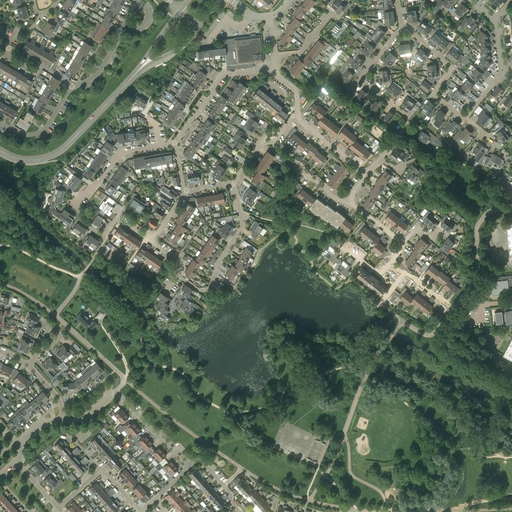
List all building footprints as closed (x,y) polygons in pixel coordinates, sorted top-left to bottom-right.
[(66,0),(65,2),(75,8),(78,4),(81,6),(82,3),(76,0),(66,0)] [(122,5),(114,0),(111,5),(119,9),(122,5)] [(273,0),(272,0),(266,0),(263,4),(269,9),(273,4),(271,3),(273,0)] [(308,11),(312,6),(304,0),(303,0),(303,2),(304,2),(302,5),(307,10),(308,11)] [(334,10),(335,11),(342,2),(338,0),(332,0),(332,1),(334,3),(331,6),(334,9),(334,10)] [(392,6),(391,0),(390,0),(383,1),(383,4),(379,4),(380,10),(386,9),(386,7),(392,6)] [(445,0),(444,2),(441,0),(440,0),(436,5),(440,8),(443,4),(449,8),(455,0),(445,0)] [(70,11),(68,13),(74,17),(76,14),(73,12),(75,8),(65,2),(62,7),(70,11)] [(346,6),(342,2),(335,11),(336,12),(337,11),(340,13),(344,8),(347,10),(351,4),(349,2),(346,6)] [(296,8),(304,14),(307,10),(302,5),(301,4),(298,7),(298,6),(296,8)] [(456,16),(459,19),(461,16),(462,16),(468,9),(462,4),(457,10),(453,7),(449,12),(455,17),(456,16)] [(119,9),(111,5),(109,10),(116,14),(119,9)] [(407,11),(408,16),(417,15),(416,10),(417,10),(417,7),(411,7),(411,10),(407,11)] [(300,19),(304,14),(296,8),(295,10),(296,10),(293,13),(300,19)] [(380,13),(381,13),(381,19),(394,18),(393,11),(386,12),(386,9),(380,10),(380,13)] [(116,14),(109,10),(106,14),(114,19),(116,14)] [(28,17),(27,11),(18,14),(19,18),(16,18),(17,22),(23,21),(23,18),(28,17)] [(57,16),(64,20),(67,22),(70,18),(73,19),(74,17),(68,13),(67,15),(60,11),(57,16)] [(114,19),(106,14),(103,19),(111,23),(114,19)] [(417,21),(417,15),(408,16),(409,22),(411,22),(411,24),(415,27),(419,22),(417,21)] [(62,25),(64,20),(57,16),(54,20),(58,22),(56,24),(58,25),(60,27),(62,28),(63,25),(62,25)] [(294,19),(292,21),(298,27),(302,22),(294,16),(293,18),(294,19)] [(468,20),(465,18),(462,22),(460,25),(464,28),(468,23),(472,26),(476,20),(471,16),(468,20)] [(111,23),(103,19),(101,23),(107,28),(108,28),(111,23)] [(287,25),(295,31),(298,27),(292,21),(289,24),(288,24),(287,25)] [(345,21),(342,24),(340,27),(336,24),(331,30),(334,32),(332,34),(337,38),(341,32),(342,32),(344,30),(346,27),(347,28),(349,25),(345,21)] [(47,22),(44,27),(52,31),(56,33),(60,27),(58,25),(56,24),(52,22),(51,24),(47,22)] [(96,27),(105,33),(107,30),(106,29),(107,28),(101,23),(98,22),(96,27)] [(419,22),(415,27),(421,32),(427,25),(423,22),(421,24),(419,22)] [(374,25),(376,31),(375,32),(382,38),(386,33),(381,29),(383,27),(377,23),(376,23),(374,25)] [(295,31),(287,25),(286,27),(287,28),(284,31),(286,32),(291,36),(293,37),(297,33),(295,31)] [(428,33),(430,35),(434,30),(432,28),(431,28),(427,25),(421,32),(426,36),(428,33)] [(433,36),(436,32),(437,32),(439,28),(437,26),(435,30),(434,30),(430,35),(433,36)] [(49,36),(52,31),(44,27),(42,31),(45,33),(44,36),(49,39),(51,37),(49,36)] [(105,33),(96,27),(93,32),(102,37),(103,35),(104,35),(105,33)] [(481,30),(478,34),(480,36),(482,37),(485,40),(487,38),(489,36),(491,33),(488,31),(487,30),(484,27),(481,30)] [(101,39),(102,37),(93,32),(90,36),(100,42),(102,39),(101,39)] [(283,34),(282,36),(289,42),(293,37),(291,36),(286,32),(284,35),(283,34)] [(382,38),(375,32),(371,36),(367,33),(365,36),(368,38),(371,40),(372,38),(378,43),(382,38)] [(435,43),(440,36),(436,32),(433,36),(430,39),(435,43)] [(221,64),(222,70),(253,67),(253,63),(264,61),(261,35),(250,36),(247,41),(243,42),(228,43),(229,45),(225,46),(226,57),(225,57),(226,63),(221,64)] [(286,46),(289,42),(282,36),(280,37),(281,38),(279,41),(286,46)] [(440,36),(435,43),(439,46),(445,39),(440,36)] [(478,37),(477,39),(480,42),(482,44),(485,46),(486,47),(489,43),(487,41),(485,40),(482,37),(480,36),(478,37)] [(446,37),(445,39),(439,46),(443,50),(446,47),(448,49),(452,43),(450,42),(451,40),(446,37)] [(349,38),(346,43),(351,46),(355,41),(349,38)] [(371,40),(368,38),(367,40),(363,45),(365,47),(372,52),(375,48),(374,47),(373,42),(371,40)] [(24,52),(26,53),(34,40),(32,39),(30,42),(27,41),(22,49),(25,51),(24,52)] [(36,41),(34,40),(26,53),(28,54),(29,53),(31,54),(36,46),(34,44),(36,41)] [(319,40),(315,44),(322,50),(324,51),(328,47),(327,46),(322,42),(319,40)] [(84,41),(81,46),(89,51),(92,46),(84,41)] [(453,43),(452,44),(452,43),(448,49),(450,50),(446,55),(451,59),(456,52),(452,48),(454,45),(455,44),(453,43)] [(34,57),(35,58),(43,45),(41,44),(39,48),(36,46),(31,54),(34,56),(34,57)] [(322,50),(315,44),(312,48),(319,54),(322,50)] [(397,48),(394,51),(399,55),(400,54),(405,53),(404,44),(399,45),(399,48),(397,48)] [(410,44),(404,44),(405,53),(411,53),(412,54),(416,49),(412,46),(410,46),(410,44)] [(481,46),(479,48),(481,49),(483,51),(487,54),(487,53),(488,53),(489,51),(490,50),(488,48),(486,47),(485,46),(482,44),(481,46)] [(38,58),(41,60),(46,52),(43,50),(45,47),(43,45),(35,58),(37,59),(38,58)] [(362,45),(365,47),(363,50),(361,48),(359,49),(358,48),(356,50),(362,55),(364,53),(368,57),(372,52),(365,47),(363,45),(362,45)] [(79,51),(86,55),(89,51),(81,46),(79,51)] [(319,54),(312,48),(308,52),(315,58),(319,54)] [(416,49),(412,54),(419,59),(424,52),(420,49),(418,51),(416,49)] [(460,61),(464,56),(461,54),(462,53),(458,49),(456,52),(451,59),(455,62),(457,59),(460,61)] [(48,53),(46,52),(41,60),(44,62),(43,63),(45,64),(52,51),(50,50),(48,53)] [(203,61),(203,58),(202,50),(196,50),(196,51),(195,51),(195,57),(197,57),(197,61),(203,61)] [(353,57),(356,59),(354,60),(361,65),(365,61),(360,58),(362,55),(356,50),(356,51),(355,50),(353,51),(356,54),(353,57)] [(54,52),(52,51),(45,64),(47,65),(47,64),(50,66),(55,57),(52,55),(54,52)] [(76,56),(83,60),(86,55),(79,51),(76,56)] [(387,56),(394,62),(399,55),(394,51),(392,54),(390,52),(387,56)] [(483,51),(480,55),(481,55),(482,56),(484,57),(485,58),(488,60),(489,58),(491,56),(488,54),(487,53),(487,54),(483,51)] [(305,57),(312,62),(315,58),(308,52),(305,57)] [(424,52),(419,59),(425,65),(429,59),(427,58),(429,56),(424,52)] [(481,55),(479,59),(480,60),(481,61),(483,63),(486,65),(488,67),(489,67),(490,68),(491,69),(492,70),(494,68),(492,67),(491,66),(490,66),(490,65),(491,64),(491,63),(489,62),(488,60),(485,58),(484,57),(482,56),(481,55)] [(73,60),(81,65),(83,60),(76,56),(73,60)] [(385,62),(383,64),(388,69),(394,62),(387,56),(383,61),(385,62)] [(183,61),(190,66),(193,62),(186,57),(183,61)] [(309,67),(312,62),(305,57),(302,61),(306,64),(309,67)] [(296,63),(303,68),(306,64),(302,61),(299,58),(296,63)] [(427,66),(427,71),(436,70),(436,64),(433,65),(433,62),(429,59),(425,65),(427,66)] [(70,65),(78,69),(81,65),(73,60),(70,65)] [(361,65),(354,60),(351,64),(349,63),(347,65),(351,69),(353,66),(358,70),(361,65)] [(478,65),(477,66),(489,76),(491,74),(486,70),(488,67),(486,65),(483,63),(481,61),(478,65)] [(292,67),(299,72),(303,68),(296,63),(292,67)] [(0,71),(4,74),(8,67),(4,64),(0,70),(0,71)] [(344,73),(350,79),(354,74),(350,71),(351,69),(347,65),(345,64),(340,70),(344,73)] [(387,70),(388,69),(383,64),(380,68),(381,70),(378,71),(379,76),(388,75),(387,70)] [(68,69),(75,74),(78,69),(70,65),(68,69)] [(474,67),(472,69),(471,70),(480,78),(482,75),(487,79),(489,76),(477,66),(477,67),(476,69),(474,67)] [(9,77),(13,69),(8,67),(4,74),(9,77)] [(199,69),(195,75),(203,80),(206,75),(201,71),(203,69),(201,67),(199,70),(199,69)] [(214,76),(216,74),(209,69),(206,67),(204,70),(214,76)] [(294,79),(299,72),(292,67),(289,71),(292,73),(290,75),(294,79)] [(13,80),(18,72),(13,69),(9,77),(13,80)] [(72,79),(75,74),(68,69),(65,74),(72,79)] [(344,73),(340,70),(335,77),(341,82),(343,80),(347,83),(350,79),(344,73)] [(437,75),(436,70),(427,71),(428,76),(427,78),(432,82),(435,78),(434,76),(437,75)] [(482,84),(477,81),(480,78),(471,70),(468,74),(468,75),(470,76),(469,78),(480,87),(482,84)] [(18,72),(13,80),(18,83),(22,75),(18,72)] [(203,80),(195,75),(193,73),(190,78),(192,79),(200,84),(203,80)] [(23,85),(27,78),(22,75),(18,83),(23,85)] [(382,84),(386,87),(391,80),(390,75),(388,75),(379,76),(379,82),(382,81),(382,84)] [(52,76),(49,81),(57,85),(60,80),(52,76)] [(27,78),(23,85),(27,88),(26,90),(29,91),(33,83),(31,82),(32,80),(27,78)] [(430,84),(432,82),(427,78),(420,86),(427,92),(432,86),(430,84)] [(473,86),(478,89),(480,87),(469,78),(467,79),(465,78),(462,81),(464,83),(471,89),(473,86)] [(200,84),(192,79),(189,84),(194,88),(196,89),(200,84)] [(232,92),(226,88),(223,92),(229,96),(227,98),(235,103),(246,87),(239,82),(237,84),(231,80),(229,84),(234,88),(232,92)] [(386,91),(391,94),(398,85),(393,82),(392,83),(390,82),(391,81),(391,80),(386,87),(388,89),(386,91)] [(57,85),(49,81),(46,85),(54,90),(57,85)] [(184,87),(191,92),(194,88),(189,84),(187,82),(184,87)] [(469,91),(471,89),(464,83),(461,87),(466,90),(465,92),(463,91),(470,97),(471,98),(473,95),(469,91)] [(54,90),(46,85),(44,90),(51,94),(54,90)] [(258,88),(253,96),(264,105),(275,114),(273,116),(281,122),(287,115),(285,113),(289,108),(285,105),(281,110),(280,109),(281,107),(279,105),(284,100),(280,97),(275,102),(272,99),(276,94),(272,91),(268,96),(264,93),(268,88),(265,85),(260,90),(258,88)] [(398,85),(391,94),(395,97),(397,94),(400,96),(404,91),(401,89),(402,88),(398,85)] [(492,96),(495,99),(497,97),(499,98),(504,91),(498,86),(496,90),(496,89),(493,93),(490,91),(486,97),(489,100),(492,96)] [(191,92),(184,87),(180,92),(188,97),(191,92)] [(351,94),(357,99),(359,97),(362,99),(367,93),(362,89),(359,93),(354,90),(351,94)] [(457,89),(454,93),(461,98),(463,95),(468,99),(470,97),(463,91),(462,92),(457,89)] [(41,95),(49,99),(51,94),(44,90),(41,95)] [(188,97),(180,92),(178,90),(175,95),(185,102),(188,97)] [(402,103),(406,106),(413,97),(407,92),(403,97),(405,98),(402,103)] [(459,101),(461,98),(454,93),(451,97),(455,100),(454,102),(461,108),(463,105),(459,101)] [(38,99),(46,104),(49,99),(41,95),(38,99)] [(131,102),(134,103),(133,105),(137,108),(138,106),(142,109),(144,105),(143,105),(145,102),(138,97),(136,95),(131,102)] [(221,95),(218,100),(225,105),(228,101),(221,95)] [(498,104),(501,106),(503,103),(509,107),(511,102),(511,97),(509,95),(506,98),(504,96),(498,104)] [(418,101),(413,97),(406,106),(411,110),(413,107),(416,110),(422,103),(418,100),(418,101)] [(46,104),(38,99),(35,104),(43,108),(46,104)] [(177,100),(174,105),(182,110),(185,106),(177,100)] [(225,105),(218,100),(214,105),(222,110),(225,105)] [(309,109),(313,112),(318,105),(312,100),(308,104),(311,106),(309,109)] [(368,101),(367,102),(364,106),(370,111),(373,108),(376,110),(381,104),(376,100),(373,104),(368,101)] [(428,112),(426,114),(431,117),(435,112),(432,110),(435,106),(429,101),(423,108),(428,112)] [(40,113),(43,108),(35,104),(33,109),(40,113)] [(171,110),(178,115),(182,110),(174,105),(171,110)] [(211,110),(219,115),(222,110),(214,105),(211,110)] [(318,105),(313,112),(317,115),(322,108),(318,105)] [(8,106),(3,114),(8,116),(12,109),(8,106)] [(474,111),(477,114),(482,109),(478,106),(474,111)] [(322,108),(317,115),(321,118),(323,116),(326,111),(322,108)] [(17,112),(12,109),(8,116),(12,119),(17,112)] [(486,128),(489,123),(487,122),(490,118),(484,113),(485,111),(482,109),(478,114),(481,116),(477,121),(486,128)] [(178,115),(171,110),(168,115),(175,120),(178,115)] [(215,120),(219,115),(211,110),(208,115),(215,120)] [(444,122),(441,120),(446,114),(441,110),(435,118),(437,120),(434,124),(439,128),(444,122)] [(30,120),(33,115),(27,111),(24,116),(24,117),(23,119),(20,117),(16,123),(26,129),(30,123),(29,122),(30,120)] [(249,117),(246,121),(255,127),(258,123),(255,121),(257,117),(247,111),(245,114),(249,117)] [(378,116),(384,121),(386,119),(389,121),(394,115),(390,111),(386,115),(382,112),(378,116)] [(172,125),(175,120),(168,115),(163,122),(165,124),(167,122),(172,125)] [(235,115),(230,122),(233,125),(238,117),(235,115)] [(322,126),(327,119),(323,116),(321,118),(317,122),(322,126)] [(207,119),(204,124),(211,129),(213,131),(218,124),(211,119),(210,121),(207,119)] [(327,119),(322,126),(326,129),(332,123),(327,119)] [(252,131),(255,127),(246,121),(243,125),(242,124),(240,127),(246,131),(248,129),(252,131)] [(453,134),(456,130),(455,130),(459,125),(459,124),(456,122),(454,121),(450,126),(447,124),(443,129),(448,133),(450,131),(453,134)] [(330,132),(336,126),(332,123),(326,129),(330,132)] [(211,129),(204,124),(200,129),(208,134),(211,129)] [(499,138),(506,133),(506,132),(508,130),(506,127),(505,128),(503,125),(494,131),(496,133),(496,134),(499,138)] [(340,129),(336,126),(330,132),(335,136),(340,129)] [(142,127),(138,127),(139,130),(140,139),(145,138),(145,135),(148,134),(147,128),(144,128),(144,129),(142,130),(142,127)] [(339,134),(343,138),(349,130),(344,127),(339,134)] [(467,142),(469,139),(468,138),(472,133),(466,128),(460,135),(458,133),(453,138),(458,142),(461,138),(467,142)] [(200,129),(197,134),(205,139),(207,140),(210,136),(208,134),(200,129)] [(288,140),(293,144),(298,137),(296,135),(296,134),(295,132),(296,131),(293,129),(290,133),(293,135),(288,140)] [(236,139),(243,144),(246,140),(247,136),(238,130),(236,133),(239,135),(236,139)] [(349,130),(343,138),(347,141),(353,134),(349,130)] [(432,140),(435,136),(430,132),(427,135),(422,130),(416,137),(425,144),(430,138),(432,140)] [(114,135),(112,132),(109,134),(113,139),(116,137),(118,140),(119,143),(124,142),(122,133),(114,135)] [(511,137),(511,136),(509,137),(506,133),(499,138),(502,142),(503,142),(507,142),(511,138),(511,137)] [(106,136),(108,139),(103,146),(110,151),(113,146),(111,144),(110,141),(113,139),(109,134),(106,136)] [(194,138),(201,143),(204,145),(207,140),(205,139),(197,134),(194,138)] [(353,134),(347,141),(351,144),(355,140),(357,137),(353,134)] [(298,137),(293,144),(297,147),(303,140),(302,138),(301,139),(298,137)] [(191,143),(198,148),(201,143),(194,138),(191,143)] [(243,144),(236,139),(233,144),(232,143),(230,146),(232,147),(234,145),(240,149),(243,144)] [(305,141),(303,140),(297,147),(302,151),(304,149),(307,144),(305,142),(305,141)] [(353,150),(359,143),(355,140),(351,144),(349,147),(353,150)] [(308,153),(314,145),(312,144),(309,142),(307,144),(304,149),(302,151),(303,152),(305,150),(308,153)] [(198,148),(191,143),(188,148),(195,153),(198,148)] [(359,143),(353,150),(357,153),(363,146),(359,143)] [(390,155),(394,159),(402,150),(400,152),(396,148),(398,145),(396,143),(390,150),(393,152),(390,155)] [(477,147),(473,152),(477,155),(474,157),(476,159),(479,161),(483,156),(484,156),(481,153),(483,150),(485,148),(479,143),(476,146),(477,147)] [(314,145),(308,153),(312,156),(317,150),(318,150),(315,147),(316,146),(314,145)] [(100,150),(107,155),(110,151),(103,146),(100,150)] [(361,157),(367,150),(363,146),(357,153),(361,157)] [(188,148),(184,153),(189,156),(187,158),(189,160),(192,162),(193,160),(194,159),(192,157),(195,153),(188,148)] [(222,158),(230,164),(234,158),(228,155),(230,152),(224,148),(221,153),(224,155),(222,158)] [(97,155),(104,160),(107,155),(100,150),(97,155)] [(311,157),(316,161),(322,153),(320,152),(320,153),(317,150),(312,156),(311,157)] [(373,155),(367,150),(361,157),(365,160),(367,158),(369,159),(373,155)] [(406,154),(402,150),(394,159),(396,158),(401,161),(404,157),(407,160),(410,155),(408,153),(406,154)] [(170,151),(164,152),(166,161),(166,164),(172,163),(171,158),(174,158),(173,152),(170,152),(170,151)] [(267,151),(264,156),(271,161),(274,156),(275,157),(277,154),(272,151),(270,153),(267,151)] [(322,153),(316,161),(319,163),(317,165),(319,166),(321,168),(327,161),(325,159),(326,158),(323,155),(324,154),(322,153)] [(491,168),(492,166),(497,156),(492,154),(491,155),(489,154),(488,156),(487,156),(483,164),(491,168)] [(94,159),(101,164),(104,160),(97,155),(94,159)] [(271,161),(264,156),(260,160),(268,165),(271,161)] [(497,156),(492,166),(500,169),(503,162),(502,160),(501,159),(502,158),(497,156)] [(134,170),(140,169),(138,157),(132,158),(132,159),(127,160),(126,160),(126,161),(129,166),(134,165),(134,170)] [(91,163),(98,168),(101,164),(94,159),(91,163)] [(217,167),(215,170),(222,175),(226,170),(221,166),(222,164),(217,160),(214,165),(217,167)] [(257,164),(265,170),(268,165),(260,160),(257,164)] [(120,166),(117,170),(127,177),(130,172),(126,170),(129,166),(126,161),(125,161),(124,162),(121,166),(120,166)] [(88,168),(95,173),(98,168),(91,163),(88,168)] [(257,171),(262,174),(265,170),(257,164),(254,169),(257,171)] [(337,164),(335,166),(346,175),(349,170),(342,164),(340,167),(337,164)] [(420,169),(420,170),(412,164),(408,169),(410,171),(417,177),(419,178),(424,172),(420,169)] [(334,173),(342,179),(346,175),(335,166),(333,168),(336,171),(334,173)] [(384,172),(382,175),(389,180),(391,182),(395,178),(389,173),(391,170),(387,167),(385,169),(385,170),(383,172),(384,172)] [(89,176),(92,177),(95,173),(88,168),(85,172),(84,172),(82,174),(88,178),(89,176)] [(71,173),(73,175),(70,179),(78,185),(81,180),(76,176),(78,174),(73,170),(71,173)] [(127,177),(117,170),(114,175),(121,180),(124,181),(127,177)] [(219,180),(222,175),(215,170),(211,175),(208,173),(208,174),(208,177),(212,179),(213,176),(219,180)] [(197,172),(192,173),(194,181),(199,180),(199,178),(202,177),(200,171),(197,172)] [(265,176),(262,174),(257,171),(254,175),(262,181),(265,176)] [(415,179),(417,177),(410,171),(406,176),(408,178),(406,180),(413,186),(416,182),(416,180),(415,179)] [(189,182),(194,181),(192,173),(187,174),(184,174),(185,180),(188,180),(189,182)] [(327,175),(338,184),(342,179),(334,173),(332,176),(329,173),(327,175)] [(121,180),(114,175),(111,179),(118,184),(121,180)] [(259,185),(262,181),(254,175),(251,180),(255,182),(253,185),(258,188),(259,186),(259,185)] [(334,189),(338,184),(327,175),(326,178),(329,180),(327,183),(334,189)] [(377,179),(385,185),(389,180),(382,175),(380,178),(379,177),(377,179)] [(69,187),(75,190),(78,185),(70,179),(67,184),(64,183),(62,185),(67,189),(69,187)] [(118,184),(111,179),(108,184),(115,189),(118,184)] [(382,189),(385,185),(377,179),(376,180),(377,181),(375,184),(376,185),(382,189)] [(105,189),(104,191),(109,195),(111,192),(115,195),(118,190),(115,189),(108,184),(105,188),(105,189)] [(373,187),(371,188),(379,195),(383,190),(382,189),(376,185),(374,187),(373,187)] [(65,191),(58,189),(59,188),(56,186),(53,194),(63,197),(65,191)] [(174,198),(178,193),(170,188),(169,190),(163,186),(160,191),(171,198),(172,196),(174,198)] [(249,188),(246,192),(255,198),(256,196),(260,195),(261,194),(263,196),(263,195),(262,193),(257,189),(255,192),(249,188)] [(297,196),(301,199),(307,192),(304,190),(305,189),(303,188),(297,196)] [(375,199),(376,199),(379,195),(371,188),(370,190),(371,191),(368,194),(370,195),(375,199)] [(253,201),(255,198),(246,192),(242,197),(248,202),(247,204),(252,207),(253,205),(253,201)] [(307,192),(301,199),(306,203),(312,195),(310,194),(309,195),(307,192)] [(129,205),(134,208),(139,200),(135,197),(136,195),(133,193),(130,198),(132,200),(129,205)] [(171,203),(169,202),(171,199),(167,197),(161,193),(160,195),(159,197),(162,199),(160,203),(168,208),(171,203)] [(222,193),(217,194),(219,203),(224,202),(224,203),(227,202),(226,196),(223,197),(222,193)] [(55,201),(61,203),(63,197),(53,194),(51,194),(50,198),(49,198),(48,198),(48,199),(47,199),(47,200),(47,201),(47,202),(48,202),(49,203),(51,203),(50,207),(54,205),(55,201)] [(312,195),(306,203),(310,206),(316,200),(313,197),(314,196),(312,195)] [(366,199),(375,206),(374,205),(377,200),(376,199),(375,199),(370,195),(368,198),(367,197),(366,199)] [(96,210),(102,214),(104,212),(109,215),(114,208),(111,206),(115,201),(108,197),(105,202),(106,203),(102,210),(98,207),(96,210)] [(193,203),(196,207),(203,206),(201,197),(196,198),(196,203),(193,203)] [(141,198),(139,200),(134,208),(139,212),(143,207),(145,208),(144,210),(147,211),(148,209),(146,208),(149,203),(148,203),(150,201),(147,199),(146,201),(141,198)] [(340,225),(345,218),(346,217),(336,210),(336,211),(327,204),(326,205),(317,198),(316,200),(310,206),(309,208),(318,215),(319,214),(328,221),(329,220),(338,228),(340,225)] [(371,211),(375,206),(366,199),(365,200),(366,201),(363,204),(366,206),(364,209),(369,212),(371,210),(371,211)] [(155,203),(152,208),(155,210),(153,213),(161,218),(164,213),(158,209),(160,207),(155,203)] [(184,208),(192,213),(196,207),(193,203),(191,206),(188,203),(184,208)] [(181,212),(189,217),(192,213),(184,208),(181,212)] [(57,212),(52,214),(63,221),(69,213),(64,209),(60,214),(57,212)] [(385,219),(390,222),(395,215),(391,212),(392,211),(389,209),(385,213),(388,215),(385,219)] [(94,213),(97,215),(92,222),(93,223),(99,227),(105,220),(102,218),(103,215),(102,214),(96,210),(94,213)] [(423,221),(427,224),(433,217),(429,214),(430,213),(428,210),(423,217),(425,219),(423,221)] [(189,217),(181,212),(178,217),(186,222),(189,217)] [(70,221),(74,216),(69,213),(63,221),(68,224),(66,227),(69,229),(73,223),(70,221)] [(153,217),(148,213),(147,216),(150,218),(146,223),(154,228),(157,223),(152,219),(153,217)] [(233,224),(232,219),(238,218),(237,214),(222,217),(222,220),(225,220),(226,222),(223,227),(230,232),(233,228),(232,227),(234,225),(233,224)] [(434,229),(436,226),(442,219),(435,214),(433,217),(427,224),(434,229)] [(394,225),(399,219),(395,215),(390,222),(394,225)] [(444,229),(450,222),(446,219),(448,216),(446,215),(442,220),(444,222),(440,226),(444,229)] [(178,223),(183,226),(186,222),(178,217),(175,221),(178,223)] [(345,218),(340,225),(344,229),(350,221),(348,219),(348,220),(345,218)] [(399,219),(394,225),(398,229),(404,222),(399,219)] [(252,224),(250,227),(260,234),(264,229),(260,226),(262,223),(259,221),(258,223),(255,220),(252,224)] [(352,222),(350,221),(344,229),(349,232),(354,225),(351,223),(352,222)] [(408,225),(404,222),(398,229),(402,232),(405,229),(407,231),(411,226),(409,224),(408,225)] [(455,224),(454,225),(450,222),(444,229),(448,232),(449,231),(454,231),(458,226),(455,224)] [(72,230),(76,233),(81,226),(77,223),(72,230)] [(183,226),(178,223),(175,228),(183,233),(186,228),(183,226)] [(79,238),(80,238),(82,240),(85,237),(86,235),(86,234),(88,231),(86,230),(81,226),(76,233),(80,235),(79,237),(79,238)] [(356,231),(362,236),(368,229),(364,226),(362,228),(360,226),(356,231)] [(114,234),(118,237),(123,230),(119,227),(116,230),(114,228),(111,233),(113,235),(114,234)] [(225,239),(227,236),(230,232),(223,227),(222,228),(218,228),(216,232),(219,234),(219,235),(225,239)] [(257,239),(260,234),(250,227),(248,230),(252,232),(250,235),(252,236),(251,238),(252,240),(254,237),(257,239)] [(183,233),(175,228),(172,232),(179,237),(183,233)] [(368,229),(362,236),(366,239),(372,232),(368,229)] [(123,240),(128,233),(123,230),(118,237),(117,239),(121,242),(122,240),(123,240)] [(179,243),(182,239),(179,237),(172,232),(169,237),(172,239),(171,241),(176,245),(177,242),(179,243)] [(370,243),(376,236),(372,232),(366,239),(370,243)] [(127,243),(132,236),(128,233),(123,240),(127,243)] [(213,233),(209,239),(216,244),(219,240),(217,239),(218,236),(213,233)] [(85,242),(89,245),(94,238),(89,235),(87,238),(85,237),(82,240),(81,242),(84,244),(85,242)] [(132,236),(127,243),(125,246),(126,247),(130,249),(132,246),(137,239),(132,236)] [(376,236),(370,243),(374,246),(378,242),(380,239),(376,236)] [(99,241),(94,238),(89,245),(94,248),(93,250),(95,252),(99,247),(97,245),(99,241)] [(426,250),(429,246),(429,245),(421,238),(419,241),(418,240),(416,242),(424,248),(426,250)] [(445,242),(451,248),(455,244),(456,245),(458,242),(453,238),(449,239),(448,238),(445,242)] [(141,242),(137,239),(132,246),(136,249),(141,242)] [(206,244),(213,249),(216,244),(209,239),(206,244)] [(324,257),(328,261),(336,251),(332,248),(335,245),(337,247),(339,245),(332,239),(328,244),(330,246),(327,250),(326,249),(322,254),(325,256),(324,257)] [(376,252),(382,245),(378,242),(374,246),(372,249),(376,252)] [(421,253),(421,252),(424,248),(416,242),(415,244),(416,244),(414,247),(415,249),(416,249),(421,253)] [(450,253),(448,252),(451,248),(445,242),(441,246),(439,249),(448,255),(450,253)] [(243,249),(241,251),(249,257),(253,252),(251,251),(253,247),(248,243),(246,246),(247,246),(246,247),(244,250),(243,249)] [(213,249),(206,244),(203,248),(210,253),(213,249)] [(386,248),(382,245),(376,252),(380,255),(379,256),(382,258),(387,252),(384,250),(386,248)] [(136,254),(140,257),(145,250),(141,247),(136,254)] [(200,252),(207,257),(210,253),(203,248),(200,252)] [(412,251),(411,252),(419,258),(423,254),(421,252),(421,253),(416,249),(415,249),(413,251),(412,251)] [(145,260),(150,253),(145,250),(140,257),(145,260)] [(240,257),(246,261),(249,257),(241,251),(240,253),(241,254),(239,257),(240,257)] [(339,253),(336,251),(328,261),(333,265),(338,259),(336,257),(339,253)] [(197,256),(205,261),(207,257),(200,252),(197,256)] [(409,258),(415,263),(419,258),(411,252),(410,254),(411,255),(409,258)] [(150,253),(145,260),(149,263),(154,256),(150,253)] [(154,256),(149,263),(153,266),(158,258),(154,256)] [(205,261),(197,256),(194,260),(200,264),(201,265),(205,261)] [(247,262),(246,261),(240,257),(238,260),(237,259),(236,261),(244,267),(247,262)] [(162,261),(158,258),(153,266),(160,270),(163,266),(161,264),(162,261)] [(418,265),(415,263),(409,258),(406,260),(405,260),(404,261),(405,263),(404,265),(406,267),(408,265),(414,269),(418,265)] [(190,263),(197,268),(200,264),(194,260),(193,259),(190,263)] [(336,270),(340,273),(348,264),(343,260),(341,263),(339,261),(336,265),(338,266),(336,270)] [(240,272),(244,267),(236,261),(235,263),(236,263),(234,266),(239,270),(238,270),(240,272)] [(187,268),(194,273),(197,268),(190,263),(187,268)] [(350,266),(348,264),(340,273),(345,278),(350,272),(347,270),(350,266)] [(426,271),(430,275),(437,267),(435,266),(434,267),(431,264),(426,271)] [(235,275),(238,270),(239,270),(234,266),(232,265),(230,268),(229,267),(227,269),(235,275)] [(438,269),(437,267),(430,275),(435,279),(436,278),(436,277),(440,272),(438,270),(438,269)] [(190,280),(194,273),(187,268),(184,272),(186,274),(185,276),(190,280)] [(360,272),(357,275),(381,295),(384,291),(386,293),(389,289),(387,288),(386,289),(378,282),(379,281),(371,274),(370,276),(360,268),(358,270),(360,272)] [(232,280),(235,275),(227,269),(226,271),(227,272),(225,275),(232,280)] [(436,277),(436,278),(440,281),(446,273),(448,272),(446,270),(445,272),(444,273),(441,271),(440,272),(436,277)] [(440,281),(444,285),(445,285),(449,280),(450,278),(447,276),(448,275),(446,273),(440,281)] [(508,289),(511,288),(511,283),(511,280),(511,275),(491,278),(493,294),(508,293),(508,289)] [(443,287),(447,290),(454,283),(457,279),(457,278),(455,280),(454,279),(451,282),(449,280),(445,285),(444,285),(443,287)] [(460,289),(455,285),(459,280),(457,279),(454,283),(447,290),(452,294),(454,292),(456,294),(460,289)] [(184,284),(181,289),(189,294),(192,290),(184,284)] [(172,301),(168,298),(165,302),(168,304),(167,305),(170,307),(167,310),(168,311),(166,315),(169,317),(176,307),(178,309),(183,302),(182,302),(183,301),(180,299),(183,296),(182,295),(184,291),(181,289),(179,288),(174,296),(175,297),(172,301)] [(192,296),(189,294),(181,289),(184,291),(182,295),(190,300),(192,296)] [(399,294),(398,296),(398,297),(404,302),(409,295),(405,291),(404,294),(401,292),(399,294)] [(12,294),(5,292),(4,295),(1,294),(0,296),(0,300),(2,301),(2,303),(8,304),(9,301),(8,301),(9,298),(11,298),(12,294)] [(160,293),(157,297),(160,299),(165,302),(168,298),(160,293)] [(411,301),(415,304),(421,297),(416,294),(413,298),(411,301)] [(193,303),(190,300),(182,295),(183,296),(185,298),(183,301),(182,302),(183,302),(190,307),(191,308),(192,308),(195,304),(193,303)] [(411,301),(413,298),(409,295),(404,302),(408,305),(411,301)] [(421,297),(415,304),(419,307),(425,300),(421,297)] [(160,299),(157,303),(165,308),(167,305),(168,304),(165,302),(160,299)] [(423,310),(429,304),(425,300),(419,307),(423,310)] [(194,310),(192,308),(191,308),(190,307),(183,302),(178,309),(182,312),(184,309),(191,314),(194,310)] [(155,307),(158,309),(158,310),(166,315),(168,311),(167,310),(165,309),(165,308),(157,303),(155,307)] [(429,304),(423,310),(427,314),(433,307),(429,304)] [(504,306),(505,311),(504,311),(505,311),(505,315),(502,316),(502,311),(495,312),(495,315),(494,316),(495,320),(496,320),(496,324),(503,323),(503,326),(507,326),(506,324),(511,323),(511,305),(504,306),(504,307),(504,306)] [(0,310),(0,316),(4,318),(5,315),(8,315),(9,311),(4,309),(3,312),(0,310)] [(169,317),(166,315),(158,310),(157,312),(160,314),(158,316),(166,322),(169,317)] [(92,320),(82,311),(76,318),(86,327),(88,324),(90,326),(89,327),(92,329),(97,324),(94,321),(93,323),(91,321),(92,320)] [(38,332),(41,327),(36,325),(40,319),(30,313),(28,317),(26,320),(29,321),(26,326),(28,327),(30,328),(36,331),(38,332)] [(36,331),(30,328),(28,327),(25,332),(33,336),(36,331)] [(22,338),(19,342),(29,348),(27,347),(30,342),(22,338)] [(511,338),(511,340),(503,355),(511,360),(511,338)] [(27,353),(29,348),(19,342),(19,343),(21,344),(19,349),(27,353)] [(78,352),(79,352),(72,345),(67,350),(63,345),(59,349),(67,357),(69,355),(71,356),(72,355),(74,357),(77,354),(78,352)] [(62,361),(67,357),(59,349),(60,351),(56,354),(62,361)] [(57,365),(50,357),(45,361),(53,369),(57,365)] [(53,369),(45,361),(41,364),(47,371),(51,367),(53,369)] [(100,367),(96,362),(92,367),(99,375),(102,373),(106,377),(108,375),(100,366),(100,367)] [(85,369),(95,379),(99,375),(92,367),(90,365),(85,369)] [(9,375),(12,376),(16,370),(12,368),(12,369),(7,366),(2,376),(8,378),(9,375)] [(81,373),(83,375),(88,381),(91,379),(93,381),(95,379),(85,369),(81,373)] [(19,373),(16,370),(12,376),(15,378),(14,380),(12,381),(17,384),(24,377),(19,373)] [(88,381),(83,375),(78,379),(86,387),(88,385),(86,383),(88,381)] [(28,380),(27,381),(24,377),(17,384),(22,390),(24,387),(26,388),(31,384),(28,380)] [(86,387),(78,379),(74,383),(77,391),(82,387),(84,389),(86,387)] [(77,391),(74,383),(68,383),(69,395),(72,395),(71,392),(77,391)] [(43,392),(38,396),(46,404),(48,402),(46,400),(48,398),(43,392)] [(0,395),(0,405),(4,408),(10,402),(8,400),(0,395)] [(46,404),(38,396),(34,400),(39,406),(42,404),(44,406),(46,404)] [(39,406),(34,400),(29,404),(37,412),(39,410),(37,408),(39,406)] [(35,414),(37,412),(29,404),(27,401),(23,405),(23,406),(31,414),(33,412),(35,414)] [(31,414),(23,406),(19,410),(28,420),(30,418),(28,416),(31,414)] [(111,417),(113,415),(117,419),(125,412),(121,408),(116,413),(114,410),(109,414),(111,417)] [(18,409),(14,413),(22,422),(24,420),(26,422),(28,420),(19,410),(18,409)] [(129,417),(125,412),(117,419),(121,424),(129,417)] [(19,424),(22,422),(14,413),(9,417),(11,420),(19,428),(21,426),(19,424)] [(7,424),(15,433),(19,428),(11,420),(7,424)] [(125,428),(129,432),(137,426),(133,421),(125,428)] [(127,442),(129,445),(130,444),(135,440),(140,435),(138,433),(141,430),(137,426),(129,432),(131,434),(127,438),(130,440),(127,442)] [(91,446),(93,449),(103,439),(99,434),(96,436),(90,442),(93,444),(91,446)] [(137,441),(141,446),(149,439),(145,435),(137,441)] [(105,446),(107,444),(103,439),(93,449),(95,451),(97,449),(99,451),(105,446)] [(149,439),(141,446),(142,446),(140,448),(144,452),(140,455),(142,457),(145,455),(152,448),(150,446),(153,444),(149,439)] [(54,446),(58,451),(66,443),(64,441),(62,443),(60,440),(54,446)] [(66,443),(58,451),(62,455),(68,450),(66,447),(68,445),(66,443)] [(101,458),(109,451),(105,446),(99,451),(101,454),(99,456),(101,458)] [(159,447),(155,451),(152,448),(145,455),(147,458),(148,456),(150,458),(151,457),(153,460),(153,459),(156,457),(162,451),(159,447)] [(139,448),(131,454),(134,459),(143,452),(139,448)] [(105,458),(107,461),(113,455),(115,453),(111,449),(109,451),(101,458),(103,460),(105,458)] [(68,450),(62,455),(66,460),(75,453),(73,450),(71,452),(68,450)] [(162,451),(156,457),(153,459),(157,464),(154,466),(156,469),(160,465),(161,465),(159,463),(160,462),(160,461),(166,455),(162,451)] [(75,453),(66,460),(71,465),(77,459),(75,457),(77,455),(75,453)] [(109,467),(118,460),(113,455),(107,461),(110,463),(107,465),(109,467)] [(31,463),(33,465),(31,467),(34,471),(43,463),(39,460),(40,459),(38,457),(31,463)] [(120,458),(118,460),(109,467),(111,469),(114,468),(116,470),(122,465),(124,463),(120,458)] [(77,459),(71,465),(75,469),(83,462),(81,460),(79,462),(77,459)] [(158,472),(162,468),(166,472),(174,465),(171,460),(167,463),(163,467),(160,465),(156,469),(151,473),(152,474),(158,472)] [(85,469),(87,467),(83,462),(75,469),(81,476),(87,471),(85,469)] [(47,467),(46,467),(43,463),(34,471),(38,475),(42,472),(44,474),(49,469),(47,467)] [(123,471),(119,474),(122,479),(129,473),(131,471),(129,469),(130,468),(126,464),(121,469),(123,471)] [(178,469),(174,465),(166,472),(164,474),(168,478),(166,480),(168,483),(173,478),(170,476),(175,472),(175,471),(178,469)] [(203,469),(201,468),(197,472),(195,469),(188,475),(192,479),(203,469)] [(43,480),(47,484),(55,477),(52,473),(53,472),(50,469),(44,474),(47,477),(43,480)] [(204,471),(203,469),(192,479),(196,483),(202,478),(200,475),(204,471)] [(135,472),(131,475),(129,473),(122,479),(126,482),(132,477),(136,473),(135,472)] [(69,477),(75,483),(77,480),(71,473),(68,476),(69,477)] [(202,478),(196,483),(200,488),(211,478),(209,476),(205,480),(202,478)] [(245,482),(239,476),(233,481),(240,489),(249,481),(247,479),(245,482)] [(58,480),(55,477),(47,484),(50,488),(53,486),(55,489),(63,482),(60,479),(58,480)] [(136,481),(132,477),(126,482),(130,487),(136,481)] [(201,494),(203,492),(204,492),(210,486),(208,484),(212,480),(211,478),(200,488),(198,490),(201,494)] [(249,481),(240,489),(243,493),(250,488),(248,485),(250,483),(249,481)] [(88,490),(92,494),(102,484),(100,482),(99,484),(98,485),(96,483),(89,488),(90,488),(88,490)] [(102,484),(92,494),(95,498),(103,491),(101,489),(102,488),(103,488),(105,487),(102,484)] [(132,489),(136,494),(142,488),(139,484),(132,489)] [(210,486),(204,492),(207,496),(216,488),(215,486),(212,489),(210,486)] [(218,495),(215,492),(220,488),(218,486),(216,488),(207,496),(211,500),(218,495)] [(250,488),(243,493),(247,498),(255,490),(258,488),(256,486),(252,490),(250,488)] [(142,488),(136,494),(140,498),(146,492),(142,488)] [(97,502),(100,499),(101,501),(110,493),(108,490),(106,492),(107,492),(106,493),(103,491),(95,498),(96,499),(95,499),(97,502)] [(167,499),(169,501),(179,492),(178,491),(175,493),(172,490),(164,497),(166,499),(167,499)] [(257,493),(255,490),(247,498),(249,496),(253,500),(262,492),(260,491),(257,493)] [(262,492),(253,500),(250,503),(254,507),(256,505),(263,499),(260,496),(263,494),(265,493),(263,491),(262,492)] [(7,492),(0,498),(0,505),(0,506),(7,500),(5,497),(6,496),(7,496),(9,494),(7,492)] [(148,494),(146,492),(140,498),(143,502),(146,499),(148,501),(154,495),(152,493),(151,495),(149,493),(148,494)] [(180,494),(179,492),(169,501),(172,504),(171,505),(172,506),(181,499),(178,496),(180,494)] [(110,493),(101,501),(105,505),(111,500),(109,497),(110,496),(110,497),(112,495),(110,493)] [(218,495),(211,500),(215,505),(224,497),(223,495),(220,497),(218,495)] [(224,497),(215,505),(219,509),(225,503),(223,501),(227,497),(226,495),(224,497)] [(233,501),(238,506),(242,502),(237,497),(233,501)] [(7,500),(0,506),(4,510),(15,500),(13,498),(11,500),(11,501),(10,502),(7,500)] [(111,500),(105,505),(109,509),(118,501),(116,499),(114,500),(114,501),(113,502),(111,500)] [(175,507),(177,510),(187,501),(186,500),(183,502),(181,499),(172,506),(174,508),(175,507)] [(263,499),(256,505),(260,509),(269,501),(268,499),(265,501),(263,499)] [(15,500),(4,510),(5,511),(9,511),(14,508),(12,505),(13,504),(14,504),(16,502),(15,500)] [(120,504),(118,501),(109,509),(107,510),(108,511),(114,511),(119,508),(117,506),(118,505),(120,504)] [(184,511),(189,508),(186,505),(188,502),(187,501),(177,510),(178,511),(184,511)] [(269,501),(260,509),(258,511),(259,511),(258,511),(270,511),(269,511),(268,510),(271,508),(268,505),(271,502),(269,501)] [(73,511),(78,507),(74,503),(67,510),(68,511),(73,511)]
